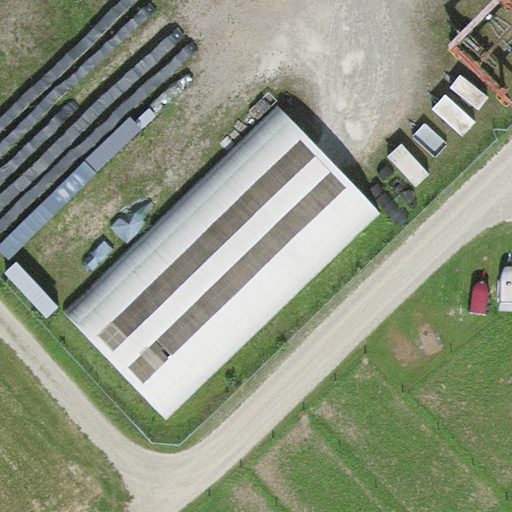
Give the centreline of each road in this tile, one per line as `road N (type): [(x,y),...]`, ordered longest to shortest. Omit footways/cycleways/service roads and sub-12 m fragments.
road 1 (track): [(195,484),(511,183)]
road 2 (track): [(0,276),(195,484)]
